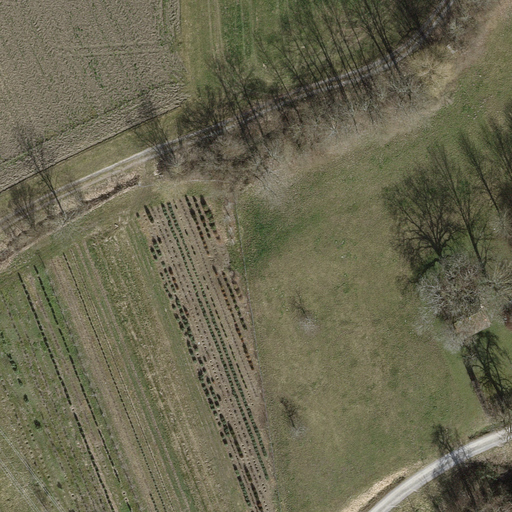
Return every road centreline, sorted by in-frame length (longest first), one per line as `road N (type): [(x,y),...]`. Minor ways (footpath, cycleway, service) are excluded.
road 1 (track): [(0,229),(144,154),(370,76),(424,40),(455,0)]
road 2 (track): [(379,511),(397,492),(511,438)]
